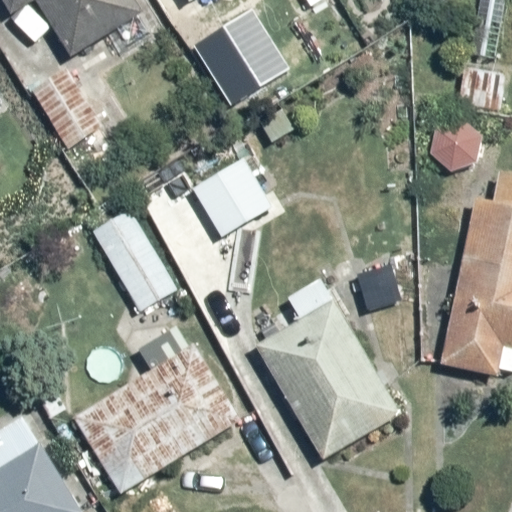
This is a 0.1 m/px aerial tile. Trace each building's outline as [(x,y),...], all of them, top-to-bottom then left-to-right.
[(147,15),(138,0),(5,0),(17,17),(42,3),(76,56),(147,15)] [(499,0),(480,0),(473,59),(452,56),(445,117),(504,124),(511,62),(511,60),(492,58),(499,0)] [(109,127),(74,65),(32,90),(68,152),(109,127)] [(279,210),(252,159),(198,188),(225,238),(279,210)] [(480,207),(445,361),(503,373),(508,351),(511,351),(511,178),(503,177),(495,209),(480,207)] [(212,232),(189,185),(157,201),(180,248),(212,232)] [(181,289),(133,209),(95,232),(143,312),(181,289)] [(405,420),(337,302),(263,347),(331,458),(405,420)] [(78,422),(124,490),(243,422),(191,329),(145,353),(156,370),(78,422)] [(0,511),(88,511),(28,424),(0,438),(0,511)]
